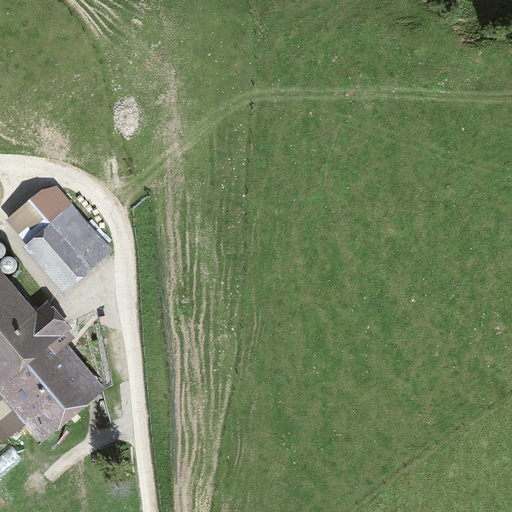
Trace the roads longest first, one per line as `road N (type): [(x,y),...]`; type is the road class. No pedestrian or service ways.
road 1 (track): [(138,425),(116,220),(73,174),(0,162)]
road 2 (track): [(13,511),(83,448),(138,425)]
